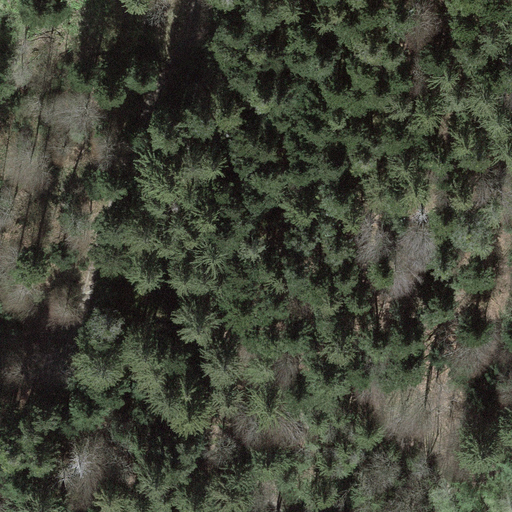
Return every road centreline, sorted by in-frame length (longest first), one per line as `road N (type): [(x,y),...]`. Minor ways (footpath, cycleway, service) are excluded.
road 1 (track): [(0,457),(49,396),(143,115),(184,44),(190,0)]
road 2 (track): [(298,511),(269,498),(194,490),(102,505),(36,504),(0,481)]
